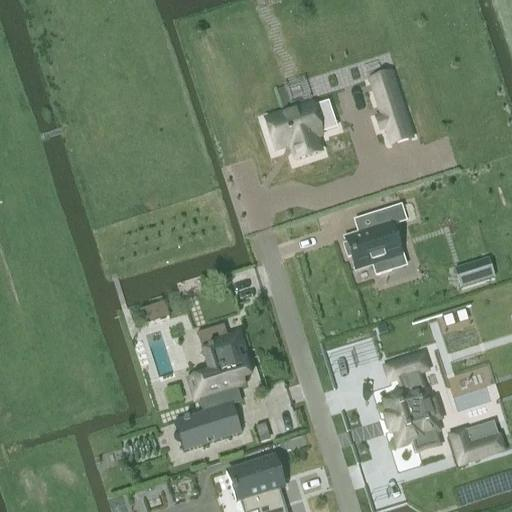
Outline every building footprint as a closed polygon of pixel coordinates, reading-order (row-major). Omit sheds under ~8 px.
[(393,88),(373,95),(380,118),(374,120),(378,131),(384,129),(389,146),(410,140),(393,88)] [(310,106),(263,122),(273,152),(291,146),(293,152),(291,152),(294,162),(319,154),(314,139),(320,137),(319,134),(334,129),(326,104),(311,109),(310,106)] [(345,245),(342,246),(346,259),(350,258),(354,272),(371,267),(374,277),(390,272),(387,261),(399,257),(390,227),(404,222),(399,208),(372,217),(376,230),(362,234),(344,240),(345,245)] [(486,262),(471,267),(477,284),(492,280),(486,262)] [(163,304),(138,312),(143,327),(168,319),(163,304)] [(182,422),(172,425),(182,454),(187,452),(206,446),(205,442),(211,440),(212,444),(240,435),(230,407),(239,404),(234,388),(242,385),(241,380),(248,378),(245,368),(243,361),(240,362),(236,350),(239,349),(235,337),(212,345),(213,349),(210,350),(210,349),(205,351),(205,352),(202,353),(202,352),(200,353),(200,355),(201,355),(207,374),(188,381),(194,401),(197,400),(202,415),(186,420),(186,419),(182,421),(182,422)] [(420,357),(383,369),(388,384),(397,381),(397,382),(402,397),(383,403),(387,417),(383,418),(389,436),(393,434),(397,448),(420,441),(419,438),(435,433),(432,422),(438,420),(432,403),(426,404),(423,394),(422,394),(416,375),(425,372),(420,357)] [(497,438),(453,452),(458,467),(501,453),(497,438)] [(272,460),(224,475),(225,479),(227,478),(231,489),(229,489),(231,495),(232,494),(236,505),(238,505),(240,511),(263,511),(279,507),(274,491),(276,490),(273,483),(279,481),(272,460)]
